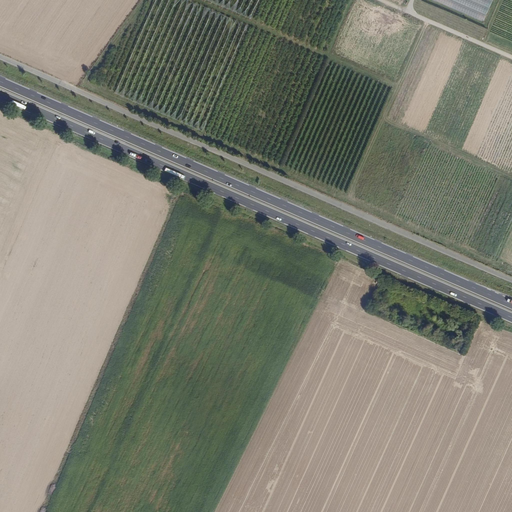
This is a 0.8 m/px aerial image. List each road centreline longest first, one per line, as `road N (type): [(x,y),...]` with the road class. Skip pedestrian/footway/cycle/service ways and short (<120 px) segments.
road 1 (track): [(511,269),(83,84),(145,0)]
road 2 (trunk): [(0,94),(511,318)]
road 3 (trunk): [(511,304),(0,81)]
road 4 (unclassified): [(0,56),(511,278)]
road 5 (track): [(206,0),(398,85),(425,20)]
road 6 (track): [(511,178),(382,122),(398,85)]
road 7 (track): [(511,57),(379,0)]
